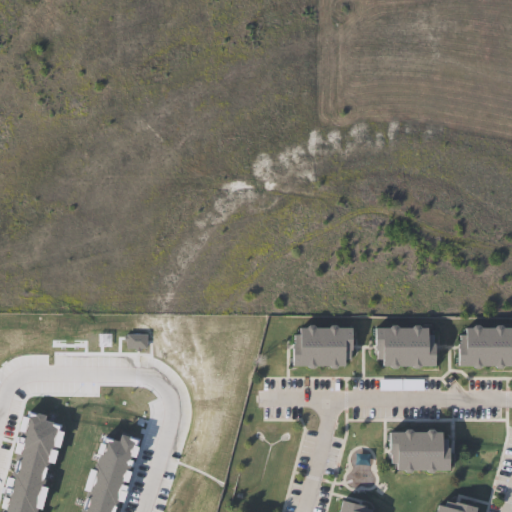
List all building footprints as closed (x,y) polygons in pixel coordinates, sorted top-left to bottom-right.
[(348,327),(348,356),(343,356),(343,364),(290,363),(290,344),(294,344),(294,333),(296,333),(296,326),(297,326),(348,327)] [(511,366),(457,366),(457,345),(460,345),(460,335),(466,335),(466,327),(511,327),(511,366)] [(427,328),(427,336),(432,336),(432,365),(381,365),(380,365),(380,358),(377,358),(377,347),(374,347),(374,328),(427,328)] [(445,433),(445,440),(450,440),(450,471),(399,471),(399,463),(392,463),(392,433),(445,433)] [(377,511),(338,511),(342,495),(371,502),(369,510),(377,511)] [(478,508),(477,511),(437,511),(439,506),(449,508),(450,501),(478,508)]
